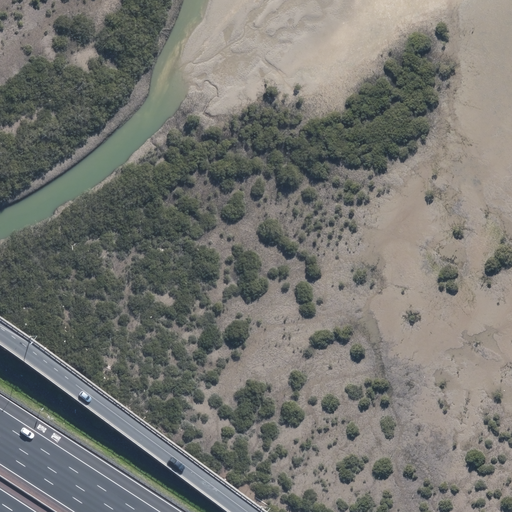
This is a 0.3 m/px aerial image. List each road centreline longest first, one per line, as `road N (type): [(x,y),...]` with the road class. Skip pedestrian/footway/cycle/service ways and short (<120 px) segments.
road 1 (motorway): [(0,335),(241,511)]
road 2 (motorway): [(0,430),(128,511)]
